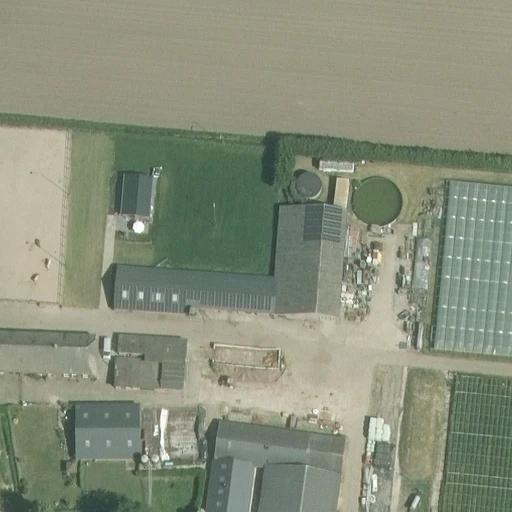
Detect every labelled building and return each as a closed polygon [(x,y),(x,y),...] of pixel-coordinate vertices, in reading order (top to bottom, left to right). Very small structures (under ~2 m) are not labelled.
[(126,179),(122,217),(148,220),(152,181),(126,179)] [(336,181),(333,207),(349,209),(352,182),(336,181)] [(281,210),(276,282),(273,318),(338,323),(347,215),(281,210)] [(115,309),(114,312),(189,317),(189,312),(192,275),(118,270),(115,309)] [(0,376),(95,380),(96,340),(0,336),(0,376)] [(184,376),(186,344),(187,342),(119,338),(119,356),(145,357),(145,363),(116,361),(116,370),(115,370),(115,373),(115,390),(161,392),(162,375),(184,376)] [(511,383),(460,379),(459,395),(495,398),(496,391),(511,392),(511,383)] [(406,424),(425,425),(425,421),(435,422),(437,382),(409,381),(406,424)] [(75,408),(75,409),(76,462),(140,462),(140,408),(75,408)] [(220,427),(216,462),(254,467),(265,468),(269,469),(341,478),(346,443),(220,427)] [(213,462),(206,511),(248,511),(254,467),(216,462),(213,462)] [(337,511),(341,478),(269,469),(264,511),(337,511)]
